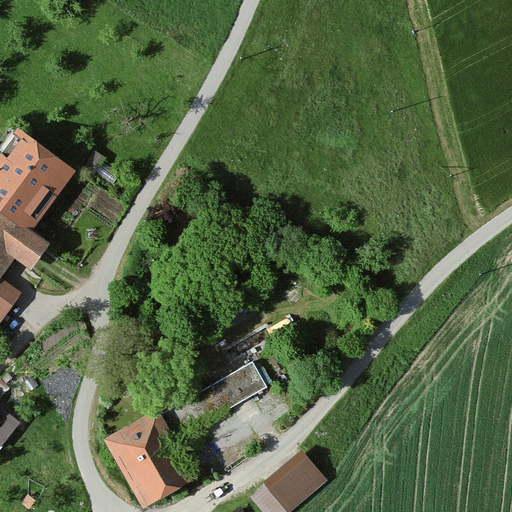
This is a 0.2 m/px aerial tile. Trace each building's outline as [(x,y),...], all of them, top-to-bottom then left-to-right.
[(84,177),(22,130),(0,159),(0,323),(21,295),(4,283),(20,262),(37,274),(59,246),(41,233),(84,177)] [(123,174),(99,157),(90,168),(115,186),(123,174)] [(166,415),(181,442),(271,390),(256,363),(166,415)] [(0,454),(21,427),(1,411),(0,412),(0,454)] [(181,442),(166,415),(114,444),(152,511),(204,483),(181,442)] [(253,500),(263,511),(293,511),(330,480),(305,452),(253,500)]
